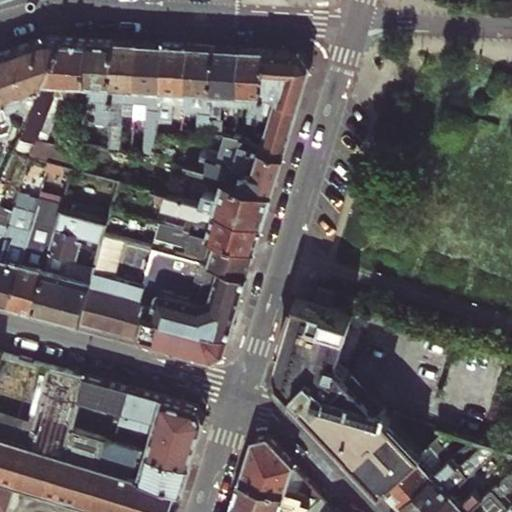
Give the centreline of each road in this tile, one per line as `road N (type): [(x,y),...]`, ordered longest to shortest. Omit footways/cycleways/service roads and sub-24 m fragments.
road 1 (residential): [(356,22),(243,388)]
road 2 (tertiary): [(0,22),(64,8),(356,22)]
road 3 (residential): [(243,388),(0,321)]
road 4 (residential): [(243,388),(287,417),(375,511)]
road 5 (tertiary): [(511,26),(356,22)]
road 6 (residential): [(243,388),(202,511)]
